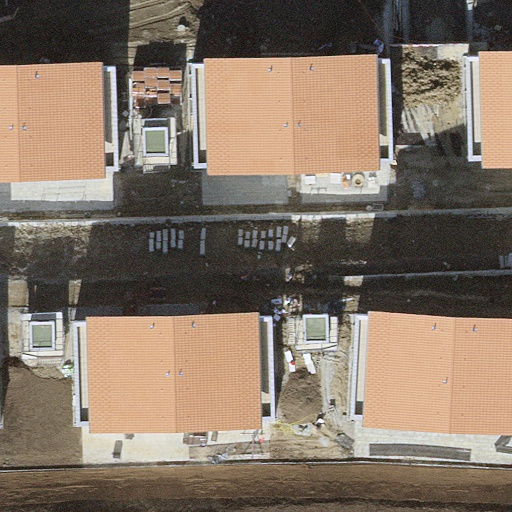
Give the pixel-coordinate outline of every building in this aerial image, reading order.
[(511,33),(477,35),(481,158),(511,156),(511,33)] [(378,37),(207,43),(211,166),(383,160),(378,37)] [(99,45),(0,48),(0,171),(104,168),(99,45)] [(511,297),(370,290),(364,413),(511,420),(511,297)] [(255,296),(83,302),(88,425),(259,418),(255,296)]
